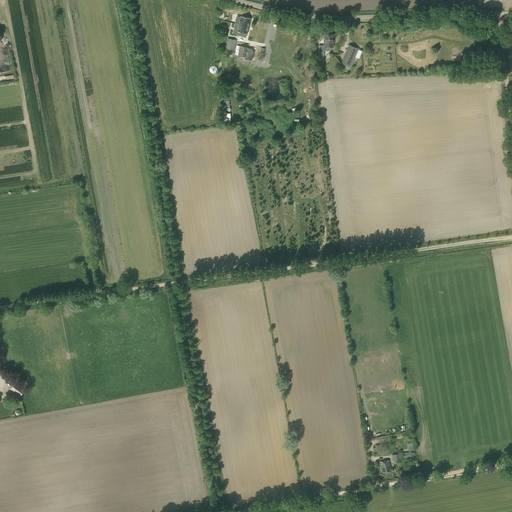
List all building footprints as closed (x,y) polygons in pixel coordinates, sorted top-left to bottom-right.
[(235,24),(234,28),(238,28),(237,31),(240,32),(240,35),(245,37),(246,33),(247,33),(250,19),(241,16),(239,24),(235,24)] [(333,47),(334,34),(324,34),(324,47),(333,47)] [(351,67),(358,49),(348,44),(341,63),(351,67)] [(236,45),(236,48),(239,49),(238,55),(246,57),(246,56),(252,57),(253,53),(252,53),(253,49),(248,48),(240,46),(236,45)] [(20,396),(25,390),(15,382),(10,389),(20,396)] [(394,463),(401,461),(399,453),(392,454),(394,463)] [(382,473),(391,471),(389,460),(380,462),(382,473)]
